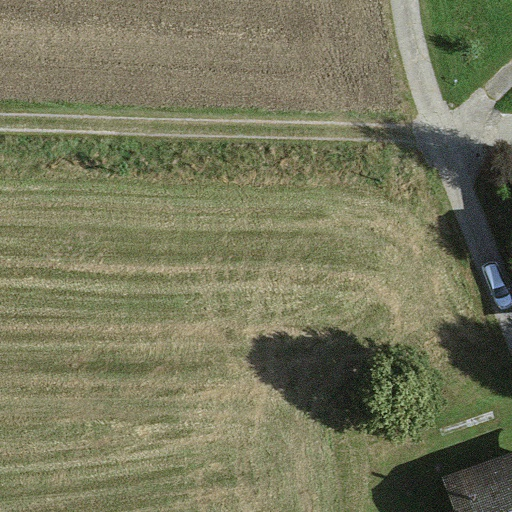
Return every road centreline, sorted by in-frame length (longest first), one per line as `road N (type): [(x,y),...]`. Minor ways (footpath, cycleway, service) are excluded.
road 1 (track): [(0,125),(449,141)]
road 2 (track): [(511,309),(418,54),(410,0)]
